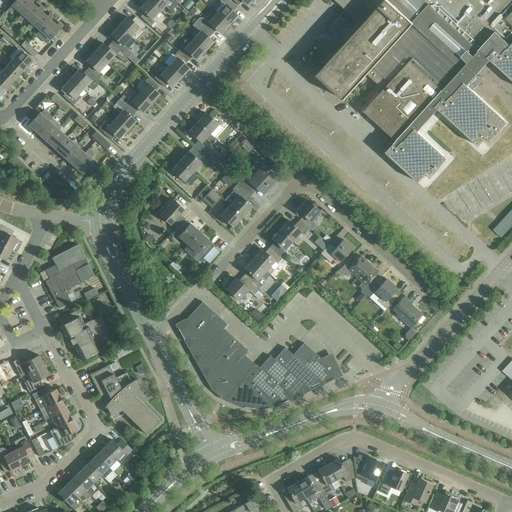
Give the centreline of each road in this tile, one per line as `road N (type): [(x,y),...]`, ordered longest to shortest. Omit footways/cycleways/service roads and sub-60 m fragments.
road 1 (unknown): [(272,59),(259,80),(264,95),(439,258),(459,265),(481,256)]
road 2 (unknown): [(272,59),(481,256)]
road 3 (residential): [(285,511),(275,481),(352,438),(505,502)]
road 4 (tertiary): [(209,451),(104,242),(102,221)]
road 5 (residential): [(42,328),(94,425),(40,485),(0,502)]
road 6 (residential): [(382,406),(511,260)]
road 7 (tertiary): [(382,406),(346,403),(209,451)]
road 8 (tertiary): [(213,459),(332,414),(382,406)]
road 9 (tertiary): [(102,221),(106,188),(121,166),(199,82)]
road 10 (residential): [(428,293),(301,176)]
road 11 (residential): [(6,117),(102,10)]
road 12 (tertiary): [(511,467),(382,406)]
road 13 (residential): [(301,176),(199,82)]
